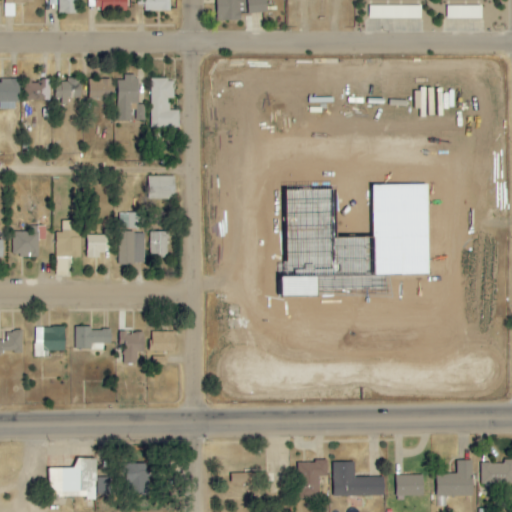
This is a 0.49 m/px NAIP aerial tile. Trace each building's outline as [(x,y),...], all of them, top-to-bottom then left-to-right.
[(38,0),(3,0),(3,17),(14,17),(14,2),(38,2),(38,0)] [(57,0),(58,14),(78,14),(77,0),(57,0)] [(129,11),(129,0),(94,0),(94,10),(129,11)] [(169,0),(136,0),(137,5),(143,5),(144,12),(170,11),(169,0)] [(244,0),(215,0),(216,21),(240,21),(240,13),(245,13),(244,0)] [(246,0),(247,13),(266,13),(265,0),(246,0)] [(368,6),(368,19),(421,19),(421,6),(368,6)] [(482,19),(482,6),(447,6),(447,19),(482,19)] [(116,77),(116,122),(130,122),(130,110),(135,110),(135,120),(144,120),(144,105),(137,105),(138,77),(116,77)] [(151,128),(179,128),(178,111),(169,111),(169,99),(173,99),(173,79),(150,80),(151,128)] [(0,109),(18,109),(18,81),(0,80),(0,109)] [(49,100),(49,80),(25,80),(25,101),(49,100)] [(80,80),(55,81),(55,99),(80,99),(80,80)] [(110,80),(90,80),(90,100),(110,100),(110,80)] [(147,200),(175,199),(174,177),(147,177),(147,200)] [(143,229),(143,213),(126,214),(127,229),(143,229)] [(78,258),(79,221),(61,221),(61,233),(56,233),(55,258),(78,258)] [(28,233),(12,232),(11,257),(37,257),(38,240),(44,241),(45,227),(28,226),(28,233)] [(86,258),(99,258),(99,251),(111,251),(111,230),(103,230),(103,235),(86,236),(86,258)] [(144,232),(118,233),(118,266),(145,265),(144,232)] [(149,255),(168,255),(167,232),(149,232),(149,255)] [(64,351),(64,328),(34,328),(34,357),(48,357),(47,352),(64,351)] [(91,328),(74,328),(74,350),(91,350),(91,344),(110,344),(110,330),(91,330),(91,328)] [(0,341),(0,352),(21,353),(21,332),(5,332),(5,341),(0,341)] [(175,333),(150,332),(149,352),(174,352),(175,333)] [(143,333),(119,333),(118,345),(124,345),(123,364),(137,364),(137,353),(143,353),(143,333)] [(74,469),(47,469),(48,498),(86,497),(86,501),(96,501),(95,459),(74,459),(74,469)] [(327,461),(299,462),(300,499),(319,498),(318,477),(327,477),(327,461)] [(472,461),(456,461),(456,474),(436,474),(436,497),(473,496),(472,461)] [(383,478),(354,478),(354,462),(332,463),(333,497),(384,496),(383,478)] [(511,462),(480,463),(480,485),(511,484),(511,462)] [(150,495),(149,464),(125,465),(126,495),(150,495)] [(248,484),(248,474),(230,474),(230,484),(248,484)] [(250,474),(250,482),(261,482),(261,474),(250,474)] [(423,497),(423,476),(396,476),(396,497),(423,497)]
